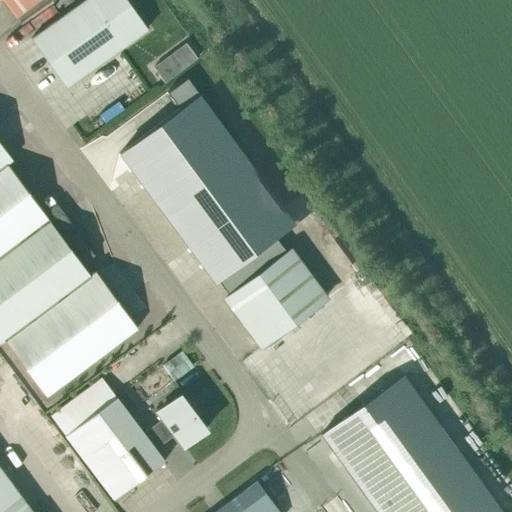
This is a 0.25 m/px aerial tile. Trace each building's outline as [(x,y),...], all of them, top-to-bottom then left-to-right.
[(3,0),(15,16),(37,0),(3,0)] [(65,87),(147,29),(126,0),(83,0),(31,38),(65,87)] [(185,43),(153,67),(165,83),(196,59),(185,43)] [(179,109),(119,154),(214,283),(217,280),(228,295),(285,253),(274,238),(294,223),(187,78),(167,92),(179,109)] [(12,159),(0,142),(0,342),(4,340),(45,395),(137,327),(95,271),(90,275),(7,163),(12,159)] [(225,297),(252,334),(261,346),(325,298),(289,250),(285,253),(228,295),(225,297)] [(166,359),(176,374),(196,360),(185,345),(166,359)] [(501,511),(402,375),(321,434),(376,511),(501,511)] [(183,446),(205,429),(194,414),(196,412),(189,402),(186,404),(180,395),(157,412),(162,419),(143,433),(116,397),(64,436),(113,500),(164,461),(155,448),(174,434),(183,446)] [(150,427),(143,418),(136,423),(143,432),(150,427)] [(34,511),(32,511),(0,467),(0,511),(37,511),(34,511)] [(279,511),(256,480),(213,511),(279,511)]
